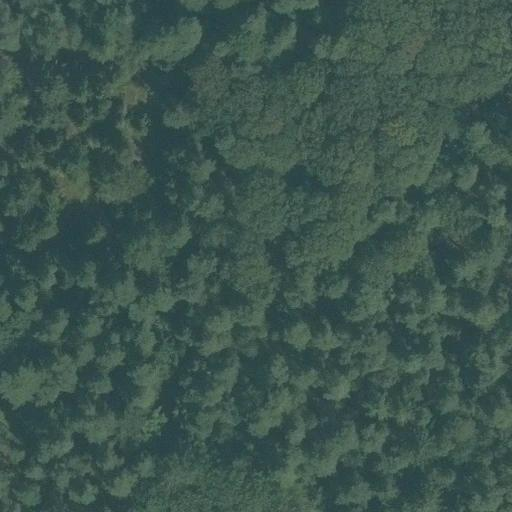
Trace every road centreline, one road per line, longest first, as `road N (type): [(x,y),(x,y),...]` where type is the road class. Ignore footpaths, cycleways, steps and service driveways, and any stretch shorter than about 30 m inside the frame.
road 1 (track): [(0,250),(94,242),(153,268),(166,287),(174,409),(306,511)]
road 2 (track): [(148,0),(166,287)]
